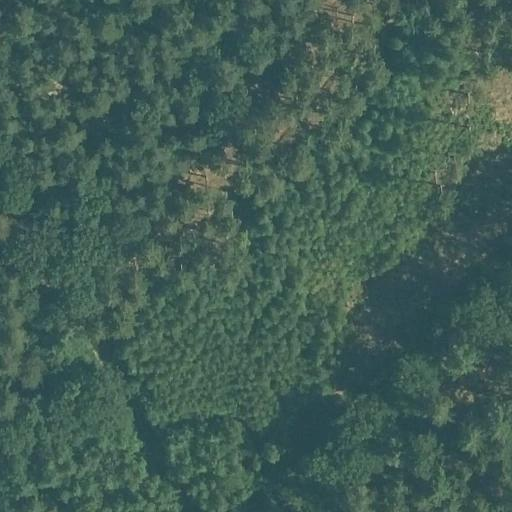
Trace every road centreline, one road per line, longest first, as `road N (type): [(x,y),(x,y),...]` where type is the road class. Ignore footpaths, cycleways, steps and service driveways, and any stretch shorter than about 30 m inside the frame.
road 1 (track): [(194,511),(137,432),(0,196)]
road 2 (track): [(511,257),(244,511)]
